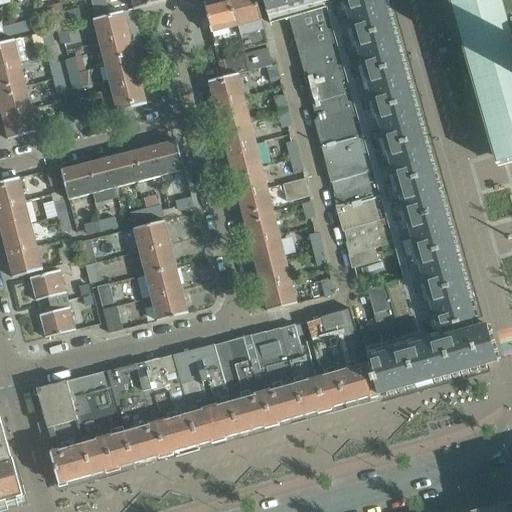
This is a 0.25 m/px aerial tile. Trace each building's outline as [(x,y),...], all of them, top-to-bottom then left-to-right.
[(243,337),(236,338),(198,348),(187,351),(142,363),(90,376),(67,382),(42,388),(41,388),(37,389),(46,421),(37,423),(56,492),(379,400),(380,403),(490,372),(488,364),(496,362),(497,362),(497,360),(492,344),(492,342),(487,326),(487,324),(485,325),(477,327),(474,328),(472,320),(475,319),(384,0),(256,0),(258,3),(264,1),(270,23),(272,23),(278,21),(285,19),(286,21),(291,20),(317,120),(314,121),(322,147),(323,147),(332,185),(334,194),(334,197),(338,209),(344,234),(345,233),(348,245),(346,245),(349,258),(353,271),(355,270),(377,263),(374,251),(394,245),(404,282),(367,291),(368,292),(378,328),(361,333),(366,351),(370,364),(362,367),(359,360),(364,359),(350,309),(320,317),(320,318),(306,322),(311,341),(306,343),(307,347),(302,349),(298,337),(295,327),(294,325),(293,325),(285,327),(279,328),(272,330),(251,335),(250,335),(243,337)] [(131,0),(134,10),(164,2),(164,1),(163,1),(163,0),(131,0)] [(240,42),(229,0),(207,0),(208,2),(204,3),(208,18),(206,19),(204,21),(206,30),(209,30),(211,30),(215,46),(229,43),(228,41),(232,40),(235,50),(238,49),(240,42)] [(258,3),(256,0),(229,0),(240,42),(238,49),(240,56),(232,58),(236,74),(239,74),(239,75),(249,72),(244,55),(243,50),(268,44),(258,3)] [(511,0),(448,0),(484,126),(486,129),(489,142),(496,165),(511,160),(511,0)] [(66,22),(82,18),(80,9),(64,13),(66,22)] [(99,44),(130,36),(123,12),(107,16),(96,19),(93,20),(99,44)] [(32,20),(17,24),(20,33),(34,30),(35,26),(42,24),(39,13),(31,15),(32,20)] [(47,27),(66,22),(64,13),(45,18),(47,27)] [(0,22),(0,35),(4,34),(6,37),(20,33),(17,24),(2,28),(1,22),(0,22)] [(66,28),(56,30),(61,49),(70,47),(66,28)] [(50,32),(41,34),(46,53),(55,51),(50,32)] [(105,67),(136,60),(130,36),(99,44),(105,67)] [(0,69),(21,64),(15,41),(0,44),(0,69)] [(268,67),(274,66),(269,48),(244,55),(249,72),(268,67)] [(69,77),(78,75),(73,58),(64,60),(69,77)] [(219,61),(223,78),(236,74),(232,58),(219,61)] [(111,90),(141,82),(136,60),(105,67),(111,90)] [(62,79),(58,61),(49,64),(53,81),(62,79)] [(0,94),(27,88),(21,64),(0,69),(0,94)] [(277,65),(274,66),(268,67),(272,83),(278,82),(281,79),(277,65)] [(236,74),(223,78),(208,82),(214,104),(250,95),(248,87),(242,88),(239,75),(239,74),(236,74)] [(69,77),(73,94),(82,92),(78,75),(69,77)] [(62,79),(53,81),(57,98),(67,96),(62,79)] [(117,112),(147,105),(141,82),(111,90),(117,112)] [(0,108),(2,118),(33,110),(27,88),(0,94),(0,108)] [(214,104),(220,127),(251,120),(247,107),(252,106),(250,95),(214,104)] [(285,97),(282,97),(281,96),(275,98),(279,112),(288,110),(285,97)] [(81,122),(90,119),(85,101),(76,104),(81,122)] [(65,126),(75,123),(70,105),(61,108),(65,126)] [(8,140),(38,133),(33,110),(2,118),(8,140)] [(288,110),(279,112),(283,129),(289,127),(292,125),(288,110)] [(220,127),(226,150),(257,144),(251,120),(220,127)] [(184,171),(177,141),(153,147),(161,177),(184,171)] [(287,144),(291,159),(300,157),(297,143),(293,142),(287,144)] [(232,174),(262,166),(257,144),(226,150),(232,174)] [(161,177),(153,147),(130,153),(138,183),(161,177)] [(138,183),(130,153),(107,159),(115,189),(138,183)] [(300,157),(291,159),(295,175),(301,173),(304,171),(300,157)] [(115,189),(107,159),(84,164),(92,195),(115,189)] [(92,195),(84,164),(61,170),(69,201),(92,195)] [(232,174),(238,197),(268,189),(262,166),(232,174)] [(56,169),(46,171),(50,187),(56,186),(60,184),(56,169)] [(20,178),(0,182),(0,208),(26,201),(20,178)] [(305,179),(303,180),(283,185),(288,202),(310,196),(305,179)] [(244,220),(274,212),(268,189),(238,197),(244,220)] [(155,196),(144,199),(146,209),(158,206),(155,196)] [(193,207),(191,197),(175,202),(176,208),(179,211),(193,207)] [(54,202),(58,218),(67,216),(64,200),(59,200),(54,202)] [(26,201),(0,208),(0,227),(1,232),(32,224),(26,201)] [(316,217),(312,202),(302,205),(306,221),(313,219),(316,217)] [(147,219),(162,215),(162,211),(160,206),(158,206),(146,209),(145,210),(147,219)] [(145,210),(129,214),(131,219),(133,223),(147,219),(145,210)] [(244,220),(250,243),(280,235),(274,212),(244,220)] [(71,230),(67,216),(58,218),(62,233),(67,232),(71,230)] [(99,221),(101,231),(116,227),(116,223),(115,217),(99,221)] [(99,221),(83,226),(85,232),(87,235),(101,231),(99,221)] [(140,253),(171,245),(165,221),(134,229),(140,253)] [(32,224),(1,232),(7,255),(38,247),(32,224)] [(310,235),(314,251),(323,249),(320,235),(316,234),(310,235)] [(256,266),(286,258),(280,235),(250,243),(256,266)] [(71,263),(80,261),(76,246),(72,246),(70,238),(65,240),(71,263)] [(80,243),(84,260),(86,267),(97,264),(91,240),(80,243)] [(140,253),(145,275),(177,267),(171,245),(140,253)] [(38,247),(7,255),(13,278),(44,270),(38,247)] [(323,249),(314,251),(318,267),(324,265),(327,263),(323,249)] [(256,266),(261,289),(292,281),(286,258),(256,266)] [(102,282),(97,264),(86,267),(91,285),(102,282)] [(145,275),(151,298),(182,290),(177,267),(145,275)] [(55,304),(68,300),(60,270),(30,278),(36,301),(53,297),(55,304)] [(326,298),(335,295),(332,281),(328,280),(322,282),(326,298)] [(292,281),(261,289),(267,312),(298,304),(292,281)] [(97,287),(102,306),(114,303),(109,284),(97,287)] [(81,298),(90,296),(88,286),(78,288),(81,298)] [(157,322),(189,314),(182,290),(151,298),(157,322)] [(92,297),(84,299),(86,308),(93,306),(92,297)] [(46,338),(76,331),(68,300),(55,304),(57,311),(39,315),(46,338)] [(109,334),(123,330),(117,307),(103,310),(107,323),(109,334)] [(0,511),(28,504),(15,457),(9,458),(0,423),(0,511)]
